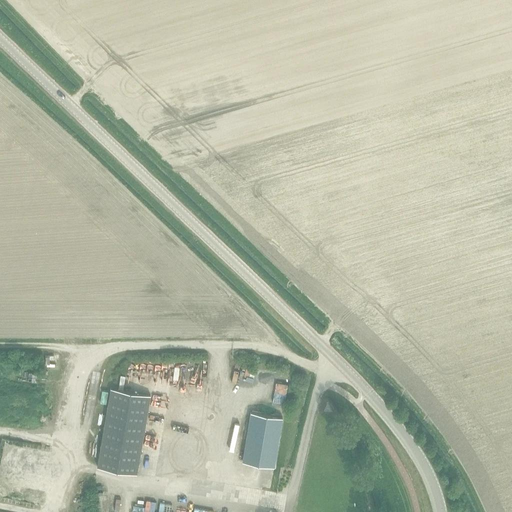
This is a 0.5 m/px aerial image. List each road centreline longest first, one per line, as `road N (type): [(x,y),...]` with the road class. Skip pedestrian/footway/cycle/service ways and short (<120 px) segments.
road 1 (secondary): [(439,511),(410,445),(368,394),(0,38)]
road 2 (track): [(318,368),(260,347),(0,346)]
road 3 (track): [(54,511),(92,346)]
road 4 (track): [(192,487),(223,345)]
